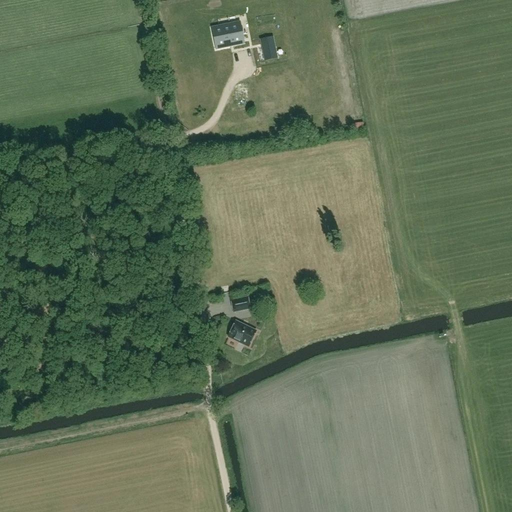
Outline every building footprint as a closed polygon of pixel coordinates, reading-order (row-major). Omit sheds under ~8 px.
[(223,27),(213,29),(217,50),(244,44),(240,24),(227,27),(227,25),(223,26),(223,27)] [(262,41),(250,43),(254,64),(266,61),(262,41)] [(285,62),(287,73),(306,70),(304,59),(285,62)] [(281,91),(279,81),(256,85),(258,94),(281,91)] [(282,129),(304,128),(304,119),(281,120),(282,129)] [(253,246),(254,255),(276,253),(275,244),(253,246)] [(247,297),(231,301),(234,313),(250,309),(247,297)] [(256,331),(236,322),(228,338),(248,347),(256,331)]
